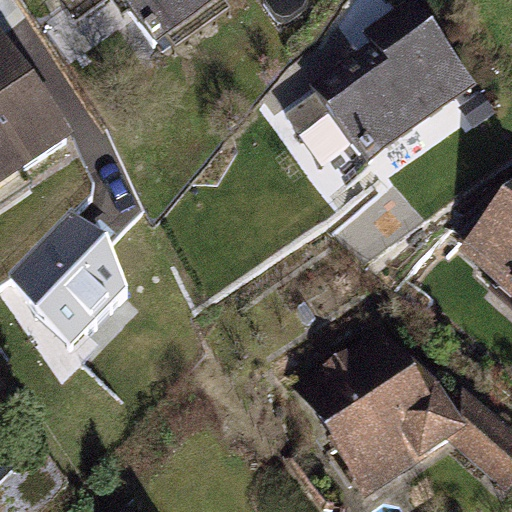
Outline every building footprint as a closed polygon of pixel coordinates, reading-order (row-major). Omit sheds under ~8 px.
[(120,0),(155,48),(222,0),(120,0)] [(380,57),(318,100),(360,159),(362,157),(368,165),(472,92),(415,10),(370,42),(380,57)] [(0,187),(67,144),(0,41),(0,187)] [(73,217),(11,281),(37,321),(72,355),(128,296),(107,248),(73,217)] [(511,227),(479,266),(505,289),(511,281),(511,227)] [(392,340),(307,396),(363,480),(415,446),(422,458),(456,438),(506,482),(511,475),(511,446),(462,403),(443,415),(432,395),(390,358),(400,347),(392,340)]
